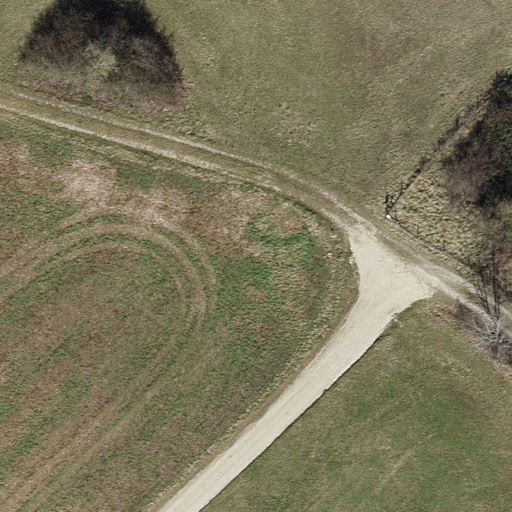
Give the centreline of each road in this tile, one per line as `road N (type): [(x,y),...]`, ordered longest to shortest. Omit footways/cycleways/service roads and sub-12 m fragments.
road 1 (track): [(413,249),(330,197),(0,83)]
road 2 (track): [(167,511),(370,317),(413,249)]
road 3 (track): [(511,321),(413,249)]
